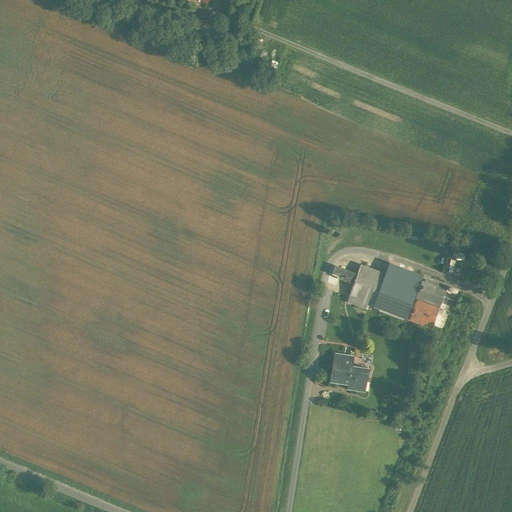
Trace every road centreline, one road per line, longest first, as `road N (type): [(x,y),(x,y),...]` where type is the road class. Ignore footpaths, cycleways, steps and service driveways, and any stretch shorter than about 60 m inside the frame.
road 1 (unclassified): [(462,376),(407,511)]
road 2 (unclassified): [(511,245),(462,376)]
road 3 (unclassified): [(124,511),(0,456)]
